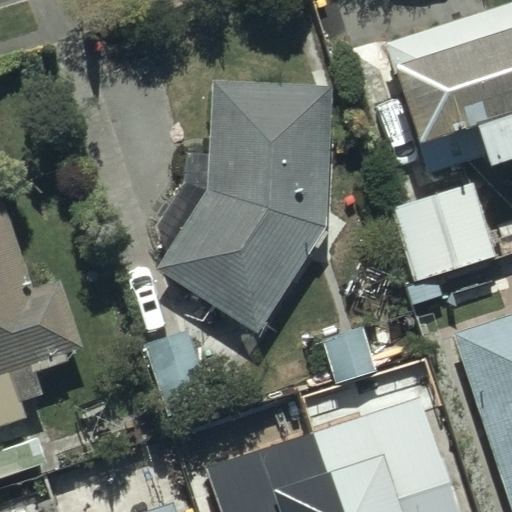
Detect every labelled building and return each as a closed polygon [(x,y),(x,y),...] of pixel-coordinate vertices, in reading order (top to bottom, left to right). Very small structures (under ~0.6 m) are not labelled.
[(511,1),(382,44),(415,144),(511,112),(511,1)] [(201,207),(147,284),(248,346),(319,245),(327,100),(203,98),(201,207)] [(43,106),(0,120),(0,125),(32,208),(61,196),(50,169),(66,163),(43,106)] [(474,182),(393,207),(416,281),(497,255),(474,182)] [(0,241),(0,386),(71,365),(50,300),(24,310),(0,241)] [(511,511),(511,324),(453,344),(508,511),(511,511)] [(362,325),(323,338),(339,383),(377,370),(362,325)] [(187,330),(136,346),(158,417),(210,401),(187,330)] [(458,511),(420,395),(201,467),(215,511),(458,511)] [(183,511),(179,499),(138,511),(183,511)]
